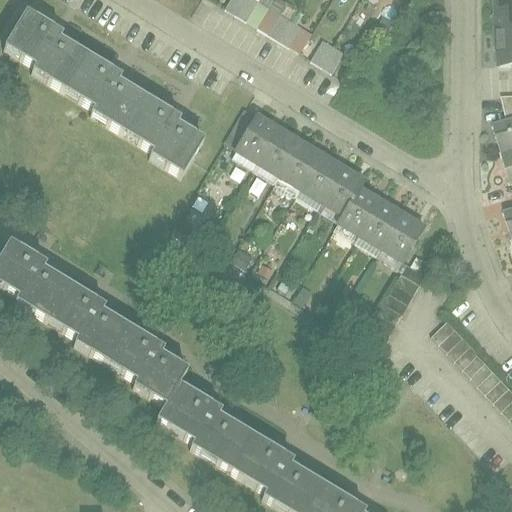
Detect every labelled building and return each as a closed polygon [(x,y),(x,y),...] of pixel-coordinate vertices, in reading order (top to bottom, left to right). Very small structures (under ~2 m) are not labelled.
[(250,0),(231,0),(224,14),(300,58),(312,37),(296,28),(302,17),(271,0),(260,0),(258,4),(250,0)] [(511,0),(492,0),(498,72),(511,71),(511,0)] [(55,29),(18,6),(0,36),(0,45),(28,63),(25,67),(87,105),(85,109),(146,147),(143,152),(176,171),(198,135),(171,118),(174,114),(112,77),(115,71),(53,33),(55,29)] [(322,44),(309,64),(331,78),(344,57),(322,44)] [(495,47),(483,47),(483,69),(495,69),(495,47)] [(238,112),(215,150),(398,259),(420,221),(238,112)] [(503,153),(511,182),(511,214),(502,218),(511,250),(511,119),(494,126),(503,153)] [(35,262),(0,241),(0,290),(9,296),(6,301),(68,337),(65,342),(129,380),(125,386),(158,405),(148,421),(185,443),(182,449),(257,493),(253,498),(276,511),(355,511),(357,510),(281,466),(285,459),(209,415),(212,409),(171,384),(180,369),(154,353),(157,348),(93,310),(96,305),(32,267),(35,262)]
